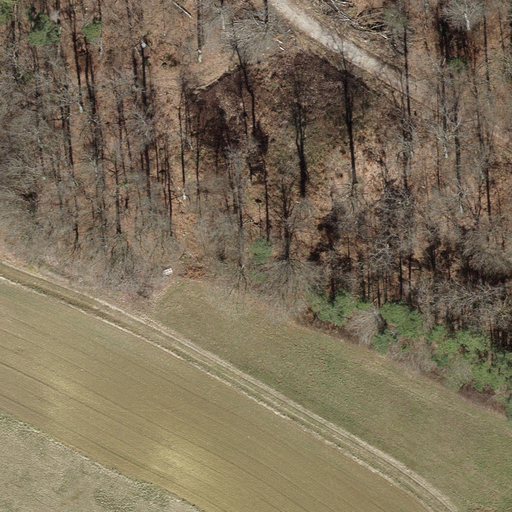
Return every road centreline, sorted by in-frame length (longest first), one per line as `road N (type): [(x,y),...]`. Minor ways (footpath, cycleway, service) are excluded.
road 1 (track): [(443,511),(365,445),(134,316),(0,258)]
road 2 (track): [(511,141),(364,61),(295,0)]
